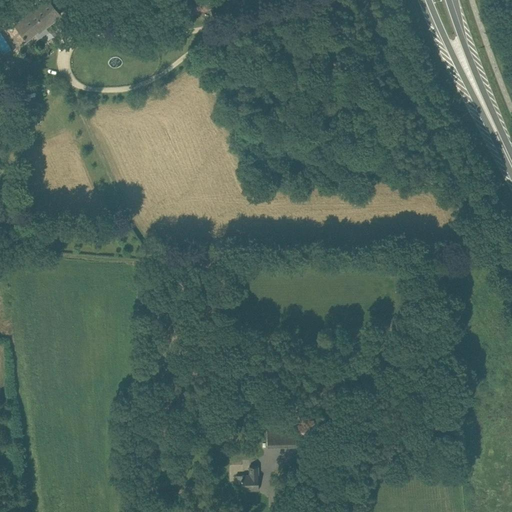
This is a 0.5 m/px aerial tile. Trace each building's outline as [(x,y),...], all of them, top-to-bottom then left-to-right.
[(48,0),(47,0),(43,4),(16,26),(27,39),(44,26),(45,27),(60,14),(48,0)] [(208,0),(185,0),(189,14),(211,7),(208,0)] [(344,351),(345,364),(354,364),(354,352),(349,352),(349,351),(344,351)] [(293,384),(292,380),(280,382),(281,388),(285,387),(285,390),(292,388),(291,385),(293,384)] [(267,426),(267,437),(268,447),(300,446),(300,425),(267,426)] [(259,490),(259,480),(258,465),(249,466),(249,473),(243,474),(243,475),(236,475),(236,482),(243,482),(243,490),(259,490)]
